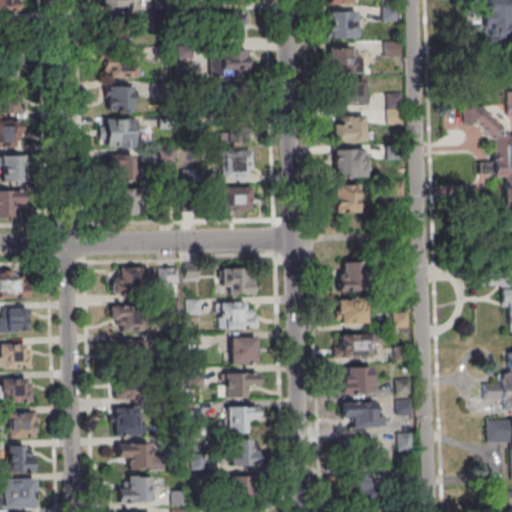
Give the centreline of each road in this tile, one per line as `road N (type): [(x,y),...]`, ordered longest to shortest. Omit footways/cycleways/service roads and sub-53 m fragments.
road 1 (residential): [(300,511),(282,0)]
road 2 (residential): [(72,511),(55,0)]
road 3 (residential): [(426,511),(409,0)]
road 4 (residential): [(291,241),(0,246)]
